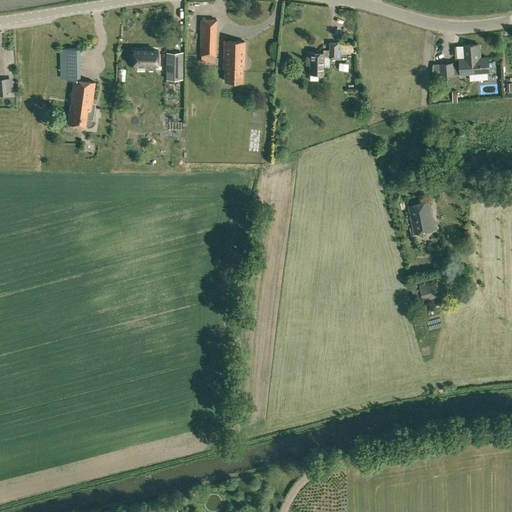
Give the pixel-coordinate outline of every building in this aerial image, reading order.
[(199,55),(215,56),(217,19),(200,19),(199,55)] [(149,40),(157,42),(160,31),(152,29),(149,40)] [(225,81),(242,81),(242,67),(243,67),(244,41),(224,40),(223,69),(225,69),(225,81)] [(310,79),(318,80),(318,73),(323,73),(324,57),(329,57),(337,58),(338,43),(330,42),(330,50),(323,49),(323,52),(307,52),(306,64),(309,64),(309,73),(310,73),(310,79)] [(439,63),(440,75),(461,74),(489,72),(489,57),(481,57),(480,43),(463,44),(464,57),(460,58),(460,62),(439,63)] [(341,45),(341,54),(354,54),(354,45),(341,45)] [(73,80),(72,90),(70,103),(67,123),(71,123),(71,124),(85,126),(86,117),(90,117),(95,81),(80,79),(79,48),(60,48),(60,71),(63,71),(63,78),(73,80)] [(153,48),(131,48),(131,63),(133,64),(132,67),(150,67),(150,64),(152,64),(153,48)] [(181,78),(181,72),(181,52),(168,52),(167,73),(167,78),(181,78)] [(168,81),(168,98),(177,98),(177,81),(168,81)] [(480,82),(481,95),(502,94),(502,81),(480,82)] [(408,182),(414,190),(418,187),(420,189),(437,175),(429,165),(408,182)] [(408,206),(414,234),(434,229),(428,201),(408,206)] [(411,291),(415,303),(439,296),(434,280),(419,285),(420,289),(411,291)] [(177,511),(175,502),(139,511),(177,511)]
